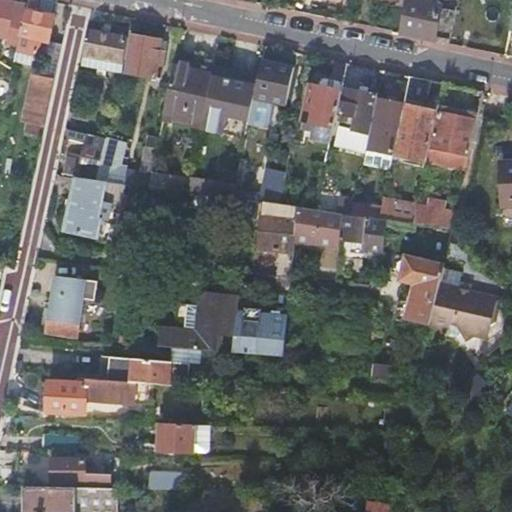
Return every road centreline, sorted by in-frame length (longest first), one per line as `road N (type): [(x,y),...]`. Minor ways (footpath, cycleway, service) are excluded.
road 1 (residential): [(511,79),(150,0)]
road 2 (residential): [(359,292),(25,255)]
road 3 (residential): [(25,255),(80,0)]
